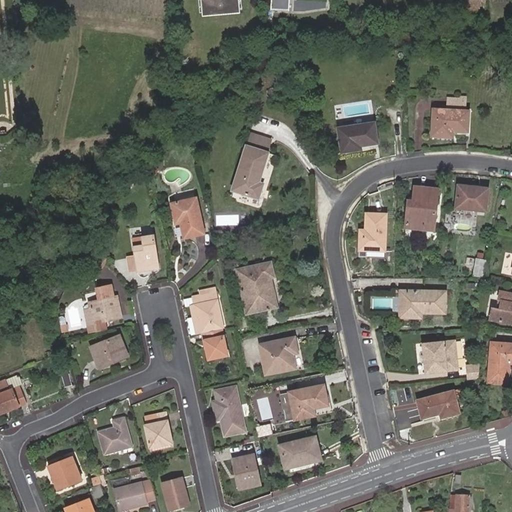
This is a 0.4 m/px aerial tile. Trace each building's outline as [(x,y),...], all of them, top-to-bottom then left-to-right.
[(246,12),(244,0),(207,0),(209,16),(246,12)] [(271,0),(271,10),(289,12),(290,0),(271,0)] [(486,23),(485,5),(484,0),(465,0),(466,5),(465,23),(486,23)] [(448,105),(469,105),(468,95),(448,95),(448,105)] [(468,111),(433,110),(432,136),(453,137),(453,131),(467,131),(468,111)] [(375,124),(337,129),(342,154),(360,150),(360,147),(378,145),(375,124)] [(268,153),(247,147),(232,191),(259,199),(263,185),(258,183),(268,153)] [(456,209),(485,211),(487,189),(459,186),(456,209)] [(412,209),(407,209),(405,228),(435,231),(438,190),(414,188),(413,202),(412,209)] [(196,199),(172,204),(176,225),(181,224),(185,239),(204,235),(196,199)] [(366,238),(360,238),(359,251),(384,251),(386,215),(367,215),(366,231),(366,238)] [(134,256),(137,272),(159,268),(154,236),(141,238),(143,247),(133,248),(134,256)] [(129,273),(137,272),(134,256),(126,257),(129,273)] [(484,279),(487,261),(477,259),(473,279),(484,279)] [(274,278),(271,263),(238,270),(247,315),(277,308),(274,293),(271,293),(268,280),(274,278)] [(121,317),(117,298),(114,299),(111,287),(97,290),(100,302),(89,304),(91,310),(94,323),(121,317)] [(445,313),(445,292),(400,292),(400,318),(421,318),(421,314),(445,313)] [(500,310),(496,309),(492,309),(490,320),(511,324),(511,320),(511,295),(499,293),(497,302),(501,302),(500,310)] [(222,330),(223,329),(216,294),(194,299),(195,305),(202,334),(203,334),(222,330)] [(189,306),(195,335),(202,334),(195,305),(189,306)] [(88,325),(94,323),(91,310),(85,311),(88,325)] [(228,356),(222,330),(203,334),(209,360),(228,356)] [(113,360),(127,354),(119,336),(92,347),(100,368),(114,363),(113,360)] [(259,346),(266,375),(295,369),(292,355),(298,353),(294,338),(259,346)] [(459,371),(456,340),(421,344),(424,375),(459,371)] [(509,362),(511,361),(511,344),(492,344),(489,383),(508,384),(509,366),(509,362)] [(128,357),(127,354),(113,360),(114,363),(128,357)] [(479,379),(480,365),(468,366),(469,380),(479,379)] [(0,381),(0,396),(6,413),(20,408),(20,407),(27,404),(20,387),(13,390),(13,389),(10,390),(6,380),(0,381)] [(288,393),(306,390),(304,381),(286,384),(288,393)] [(246,431),(237,386),(216,391),(218,400),(214,401),(218,419),(222,419),(226,435),(246,431)] [(323,386),(306,390),(288,393),(279,395),(285,422),(315,416),(314,409),(327,406),(323,386)] [(459,414),(453,392),(417,401),(421,419),(439,414),(441,419),(459,414)] [(171,443),(165,414),(146,418),(147,425),(145,425),(150,448),(151,452),(172,448),(171,443)] [(105,454),(132,446),(124,419),(114,422),(116,428),(99,433),(105,454)] [(314,448),(312,438),(280,446),(285,469),(321,460),(318,447),(314,448)] [(240,473),(243,488),(259,485),(253,456),(233,460),(236,474),(240,473)] [(58,491),(81,481),(72,458),(48,467),(58,491)] [(131,478),(140,475),(138,468),(129,471),(131,478)] [(170,511),(189,506),(181,479),(162,484),(170,511)] [(156,500),(151,480),(114,490),(119,511),(148,505),(147,503),(156,500)] [(99,485),(96,486),(91,488),(95,499),(103,496),(99,485)] [(455,511),(450,510),(450,511),(467,511),(469,497),(456,496),(455,511)] [(66,511),(93,511),(89,500),(65,509),(66,511)]
